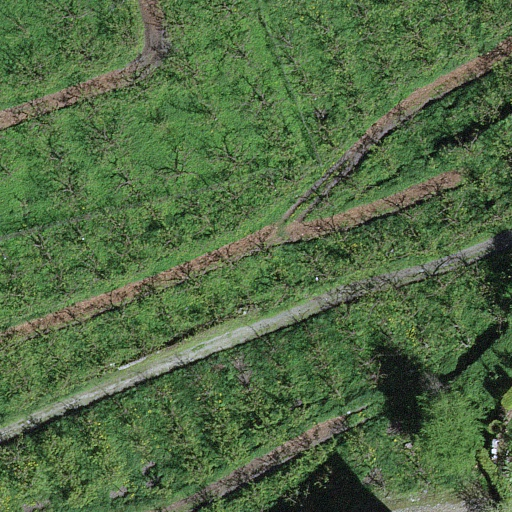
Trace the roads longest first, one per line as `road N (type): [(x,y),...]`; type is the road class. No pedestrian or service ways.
road 1 (track): [(0,327),(111,286),(287,196),(411,91),(511,32)]
road 2 (track): [(0,422),(320,290),(424,259)]
